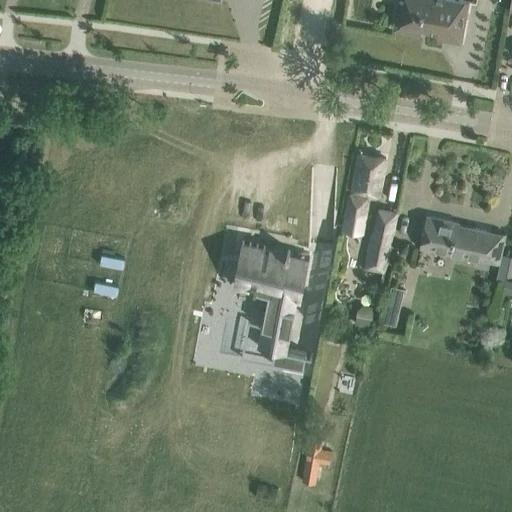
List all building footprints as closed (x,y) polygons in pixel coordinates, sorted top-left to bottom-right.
[(407,0),(407,5),(399,3),(394,28),(420,33),(421,26),(440,30),(439,36),(461,40),(468,2),(454,0),(407,0)] [(359,152),(356,172),(353,188),(347,223),(365,226),(371,192),(379,193),(382,177),(386,158),(359,152)] [(366,268),(384,272),(397,213),(380,209),(366,268)] [(427,215),(421,245),(456,253),(457,249),(500,258),(505,233),(458,223),(459,222),(427,215)] [(287,351),(297,297),(301,298),(309,255),(290,251),(291,250),(288,249),(287,252),(265,248),(266,245),(242,240),(234,284),(269,291),(259,345),(275,348),(272,363),(304,369),(306,354),(287,351)] [(511,252),(505,252),(501,271),(511,273),(511,252)] [(391,284),(388,296),(401,299),(404,288),(391,284)] [(326,479),(330,444),(308,441),(304,476),(326,479)]
